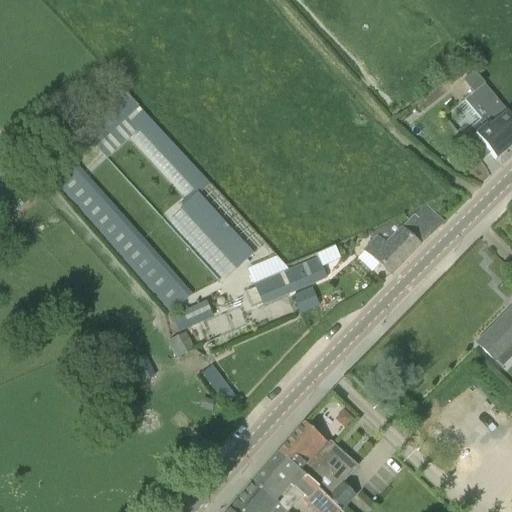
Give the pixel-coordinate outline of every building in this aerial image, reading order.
[(475,70),(463,80),(473,94),(469,97),(490,123),(475,136),(495,160),(511,146),(511,118),(500,104),(499,104),(488,89),(489,89),(475,70)] [(97,111),(109,100),(97,88),(86,99),(97,111)] [(139,107),(122,90),(88,121),(83,116),(78,121),(88,131),(84,135),(97,151),(129,122),(193,192),(179,205),(182,207),(179,210),(235,271),(253,255),(242,242),(210,208),(222,197),(210,184),(210,183),(139,107)] [(39,168),(169,315),(191,295),(61,147),(80,130),(77,126),(58,143),(57,141),(46,151),(41,145),(28,157),(38,169),(39,168)] [(0,152),(0,208),(8,218),(32,196),(9,173),(16,168),(0,152)] [(430,235),(412,217),(401,228),(400,229),(392,222),(372,234),(375,238),(362,251),(390,276),(430,235)] [(263,306),(326,279),(322,267),(337,261),(334,252),(253,286),(263,306)] [(298,316),(318,308),(312,290),(291,299),(298,316)] [(511,298),(511,309),(477,345),(501,370),(511,359),(511,296),(511,298)] [(183,313),(170,318),(177,334),(212,318),(205,303),(183,313)] [(184,333),(168,342),(177,359),(193,351),(184,333)] [(226,408),(235,400),(237,399),(209,363),(205,366),(207,368),(200,373),(226,408)] [(352,421),(343,413),(334,422),(344,430),(352,421)] [(279,453),(302,476),(329,447),(304,424),(279,453)] [(331,445),(329,447),(302,476),(327,499),(341,483),(355,467),(331,445)] [(310,511),(340,511),(327,499),(302,476),(279,453),(253,483),(283,511),(290,511),(300,502),(310,511)] [(283,511),(253,483),(229,511),(230,511),(283,511)] [(340,511),(356,497),(341,483),(327,499),(340,511)]
